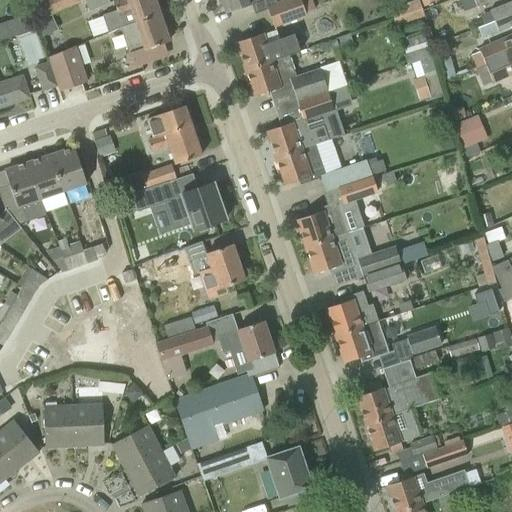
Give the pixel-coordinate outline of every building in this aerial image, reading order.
[(40,0),(34,3),(40,19),(84,1),(83,0),(40,0)] [(107,0),(83,0),(84,1),(88,12),(109,3),(107,0)] [(107,33),(120,29),(135,24),(135,23),(159,15),(153,0),(115,0),(112,1),(116,11),(101,16),(107,33)] [(253,15),(267,11),(265,7),(271,5),(269,0),(217,0),(219,3),(222,2),(225,13),(250,4),(253,15)] [(265,7),(267,11),(273,28),(305,16),(305,14),(315,10),(311,0),(284,0),(271,5),(265,7)] [(471,31),(494,22),(511,14),(511,0),(467,19),(471,31)] [(418,3),(391,12),(394,20),(420,11),(418,3)] [(420,11),(394,20),(396,27),(423,19),(420,11)] [(511,14),(494,22),(498,32),(511,25),(511,14)] [(135,24),(120,29),(133,68),(149,62),(145,50),(168,42),(159,15),(135,23),(135,24)] [(236,43),(245,70),(289,55),(299,51),(293,34),(277,40),(274,30),(236,43)] [(352,43),(349,34),(335,38),(338,48),(352,43)] [(476,70),(486,66),(511,54),(511,34),(479,49),(480,51),(469,55),(476,70)] [(49,57),(54,72),(61,91),(87,83),(75,46),(49,57)] [(511,54),(486,66),(476,70),(482,87),(511,74),(511,54)] [(292,89),(296,103),(327,93),(327,92),(345,85),(338,60),(319,67),(295,75),(289,55),(245,70),(254,97),(268,92),(270,96),(292,89)] [(36,67),(37,71),(43,90),(57,86),(48,58),(47,58),(48,63),(36,67)] [(449,59),(438,61),(444,81),(454,78),(449,59)] [(412,79),(411,79),(418,101),(423,99),(429,97),(421,75),(412,79)] [(22,77),(0,83),(0,108),(29,99),(22,77)] [(327,93),(296,103),(300,115),(311,111),(313,117),(333,110),(327,93)] [(185,105),(145,120),(152,140),(165,136),(191,127),(192,126),(185,105)] [(481,115),(463,120),(468,143),(487,138),(481,115)] [(266,131),(275,158),(315,145),(315,144),(328,139),(323,125),(295,134),(291,123),(266,131)] [(191,127),(165,136),(175,165),(201,156),(191,127)] [(326,191),(338,187),(372,176),(385,171),(381,160),(367,165),(366,159),(325,173),(315,145),(275,158),(284,185),(298,181),(299,185),(321,178),(326,191)] [(73,147),(50,155),(62,191),(85,184),(73,147)] [(50,155),(27,163),(39,199),(62,191),(50,155)] [(8,184),(0,186),(0,203),(17,225),(26,222),(22,208),(21,209),(20,206),(39,199),(27,163),(4,171),(8,184)] [(145,190),(167,182),(178,178),(178,177),(175,177),(171,166),(141,177),(139,172),(113,181),(119,198),(130,195),(145,189),(145,190)] [(391,171),(375,176),(379,188),(395,182),(391,171)] [(372,176),(338,187),(342,200),(343,203),(377,191),(372,176)] [(210,184),(197,188),(172,197),(167,182),(145,190),(145,189),(130,195),(135,208),(137,212),(149,208),(164,203),(173,229),(191,223),(191,224),(193,231),(225,220),(223,216),(227,214),(222,201),(218,202),(217,197),(215,198),(210,184)] [(296,220),(305,247),(348,232),(338,202),(309,212),(310,215),(296,220)] [(0,233),(7,238),(18,228),(17,225),(0,203),(0,233)] [(485,245),(491,261),(502,257),(497,242),(504,239),(500,227),(483,233),(487,244),(485,245)] [(330,274),(334,286),(334,285),(335,287),(343,284),(343,283),(344,282),(344,283),(353,281),(353,279),(354,280),(361,278),(358,264),(354,266),(350,254),(355,252),(348,232),(305,247),(314,274),(328,269),(329,274),(330,274)] [(58,247),(67,271),(86,264),(82,251),(79,242),(69,245),(70,247),(68,248),(65,239),(57,242),(58,247)] [(232,245),(213,252),(205,255),(195,258),(187,261),(189,265),(192,275),(197,274),(205,299),(226,292),(224,287),(225,287),(244,280),(232,245)] [(357,258),(363,278),(405,263),(419,259),(416,246),(397,251),(395,246),(357,258)] [(67,271),(58,247),(44,251),(62,273),(67,271)] [(465,247),(458,251),(461,258),(469,254),(465,247)] [(92,248),(82,251),(86,264),(96,261),(92,248)] [(157,276),(185,266),(179,250),(150,260),(157,276)] [(409,277),(405,263),(363,278),(367,289),(368,292),(409,277)] [(14,284),(21,288),(21,287),(33,294),(38,285),(46,278),(23,267),(14,284)] [(121,274),(124,284),(134,281),(131,270),(121,274)] [(511,277),(498,284),(505,298),(511,294),(511,277)] [(10,292),(3,305),(20,316),(33,294),(21,287),(21,288),(16,296),(10,292)] [(484,302),(489,316),(498,312),(490,289),(473,295),(476,305),(484,302)] [(378,321),(372,303),(367,305),(362,291),(357,293),(338,299),(340,304),(326,309),(335,336),(378,322),(378,321)] [(0,320),(1,321),(0,322),(0,332),(8,337),(20,316),(3,305),(0,309),(0,320)] [(378,322),(335,336),(344,363),(358,358),(361,366),(372,363),(364,338),(384,331),(380,320),(378,321),(378,322)] [(237,330),(218,337),(223,352),(241,346),(246,362),(273,353),(263,321),(236,330),(237,330)] [(212,344),(207,327),(155,344),(160,362),(212,344)] [(391,344),(397,364),(408,360),(411,354),(411,355),(441,346),(434,328),(391,344)] [(491,333),(476,338),(481,353),(496,348),(491,333)] [(356,397),(365,424),(409,409),(409,408),(441,398),(432,372),(415,377),(409,359),(408,360),(397,364),(382,369),(388,388),(381,390),(378,382),(368,385),(370,392),(356,397)] [(175,392),(191,390),(190,375),(174,377),(175,392)] [(212,427),(261,410),(249,376),(174,401),(187,438),(190,448),(216,439),(212,427)] [(98,382),(97,392),(109,393),(110,383),(98,382)] [(133,384),(123,393),(133,403),(142,394),(133,384)] [(4,398),(0,400),(0,414),(11,407),(4,398)] [(101,405),(72,407),(73,447),(103,445),(101,405)] [(73,447),(72,407),(42,408),(44,448),(73,447)] [(409,409),(365,424),(374,451),(388,446),(391,455),(401,451),(398,443),(419,436),(409,409)] [(13,421),(0,430),(0,451),(15,471),(38,453),(13,421)] [(159,452),(146,427),(145,426),(111,445),(124,471),(159,452)] [(408,444),(413,456),(436,447),(432,435),(408,444)] [(426,468),(467,454),(462,440),(421,454),(426,467),(426,468)] [(265,458),(278,499),(311,488),(298,447),(265,458)] [(0,451),(0,482),(15,471),(0,451)] [(159,452),(124,471),(138,497),(173,478),(159,452)] [(233,452),(213,459),(219,475),(239,468),(233,452)] [(469,488),(463,470),(426,483),(423,475),(411,478),(409,473),(398,476),(400,481),(386,486),(389,497),(386,498),(390,511),(394,510),(394,511),(396,511),(420,504),(437,498),(443,496),(450,494),(469,488)] [(141,504),(143,511),(186,511),(179,491),(141,504)] [(455,511),(450,494),(443,496),(437,498),(440,511),(455,511)]
